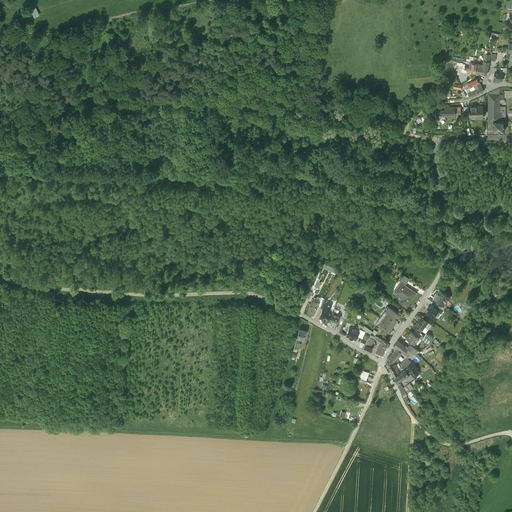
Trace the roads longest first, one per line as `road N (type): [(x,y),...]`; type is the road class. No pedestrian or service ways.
road 1 (unclassified): [(382,363),(446,254),(438,137),(511,136)]
road 2 (track): [(0,280),(161,295),(242,292),(300,315)]
road 3 (unclassified): [(382,363),(313,511)]
